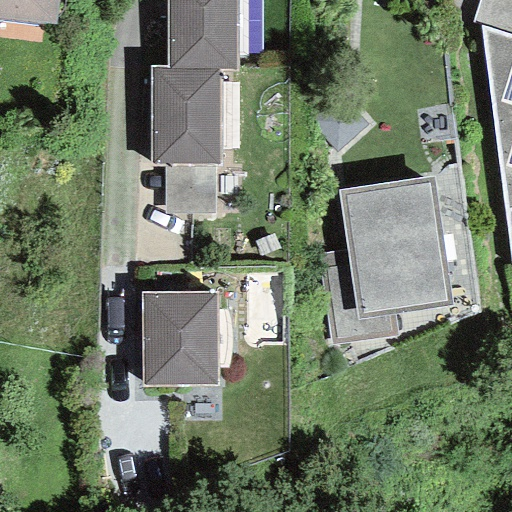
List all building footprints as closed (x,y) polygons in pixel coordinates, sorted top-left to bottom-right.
[(0,0),(0,18),(55,25),(57,0),(0,0)] [(165,0),(166,69),(217,70),(236,70),(235,0),(165,0)] [(511,0),(477,0),(471,20),(479,26),(510,269),(511,268),(511,0)] [(149,69),(150,166),(164,167),(215,167),(219,166),(217,70),(166,69),(149,69)] [(215,167),(164,167),(164,215),(215,215),(215,167)] [(433,178),(337,190),(345,250),(318,254),(330,345),(397,336),(395,316),(450,309),(433,178)] [(215,293),(140,294),(141,387),(216,387),(215,293)]
